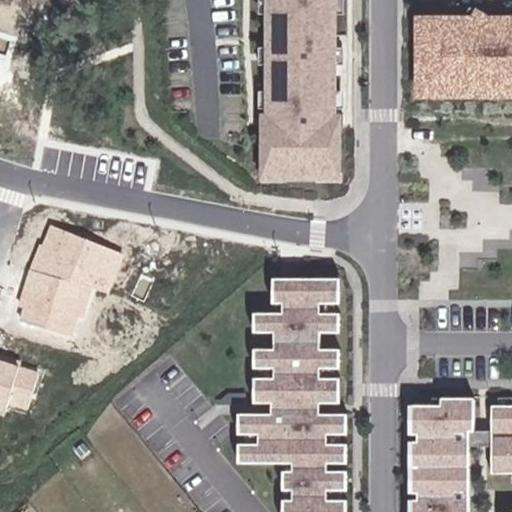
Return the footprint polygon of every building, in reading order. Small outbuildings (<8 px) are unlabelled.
[(296,179),(296,185),(325,185),(325,180),(347,179),(347,139),(342,139),(342,132),(340,0),(274,0),(275,9),(277,10),(277,37),(275,37),(276,81),(278,81),(278,110),(276,110),(277,125),(272,125),(272,180),(296,179)] [(476,8),(476,24),(488,23),(488,15),(476,8)] [(277,10),(275,9),(268,10),(268,38),(275,37),(277,37),(277,10)] [(511,23),(502,23),(488,15),(488,23),(476,24),(426,25),(427,65),(433,65),(434,78),(427,78),(427,101),(474,100),(473,93),(511,92),(511,23)] [(278,81),(276,81),(269,81),(269,110),(276,110),(278,110),(278,81)] [(511,92),(473,93),(474,100),(474,102),(511,101),(511,92)] [(296,190),(296,185),(296,179),(272,180),(270,180),(270,190),(296,190)] [(350,179),(347,179),(325,180),(325,185),(325,189),(350,189),(350,179)] [(28,301),(21,321),(76,338),(89,289),(108,295),(124,255),(52,226),(45,248),(39,246),(22,299),(28,301)] [(336,260),(317,260),(317,271),(336,271),(336,260)] [(363,511),(363,498),(359,498),(343,497),(343,488),(359,488),(363,488),(364,461),(345,461),(345,453),(364,453),(364,441),(358,441),(344,441),(344,431),(358,432),(364,432),(364,411),(338,411),(338,400),(357,400),(357,366),(356,366),(340,366),(340,356),(356,356),(357,356),(357,346),(338,346),(338,329),(357,329),(357,296),(353,297),(337,296),(337,287),(353,287),(357,287),(357,276),(293,275),(292,300),(294,300),(302,300),(302,310),(294,310),(274,310),(273,329),(292,330),(292,346),(273,346),(273,366),(277,366),(293,367),(293,375),(277,375),(273,375),(273,400),(289,400),(289,411),(257,410),(257,432),(263,432),(277,432),(277,442),(263,442),(256,442),(256,461),(301,461),(310,461),(310,469),(301,469),(301,488),(310,488),(310,498),(301,498),(300,511),(363,511)] [(353,297),(353,287),(337,287),(337,296),(353,297)] [(356,366),(356,356),(340,356),(340,366),(356,366)] [(0,410),(5,412),(7,406),(26,412),(39,373),(0,359),(0,410)] [(293,367),(277,366),(277,375),(293,375),(293,367)] [(482,511),(482,430),(487,430),(487,404),(480,404),(480,397),(454,397),(454,404),(447,404),(426,404),(425,432),(431,432),(431,433),(431,492),(431,497),(430,511),(482,511)] [(358,441),(358,432),(344,431),(344,441),(358,441)] [(277,432),(263,432),(263,442),(277,442),(277,432)] [(431,492),(431,433),(422,433),(422,492),(431,492)] [(301,488),(301,498),(310,498),(310,488),(301,488)] [(359,498),(359,488),(343,488),(343,497),(359,498)] [(422,511),(430,511),(431,497),(422,497),(422,511)]
